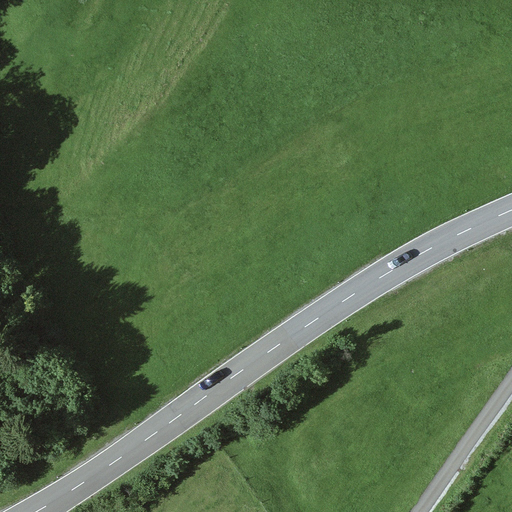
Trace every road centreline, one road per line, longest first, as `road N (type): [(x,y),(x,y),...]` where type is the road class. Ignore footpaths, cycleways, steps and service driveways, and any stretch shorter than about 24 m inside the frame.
road 1 (secondary): [(511,210),(354,294),(35,511)]
road 2 (track): [(511,383),(421,511)]
